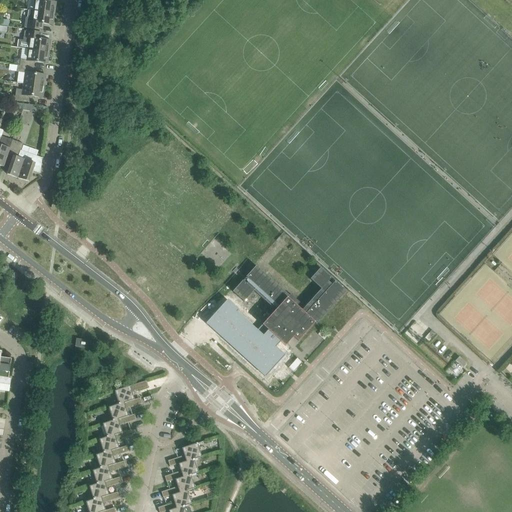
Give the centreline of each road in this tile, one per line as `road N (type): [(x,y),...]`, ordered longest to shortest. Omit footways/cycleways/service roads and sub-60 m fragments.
road 1 (residential): [(16,214),(54,156),(74,0)]
road 2 (tertiary): [(161,347),(133,308),(16,214)]
road 3 (tertiary): [(0,240),(123,331),(161,347)]
road 4 (residential): [(0,511),(21,361),(0,336)]
road 5 (residential): [(138,511),(159,416),(187,371)]
road 6 (tertiary): [(343,511),(243,421)]
